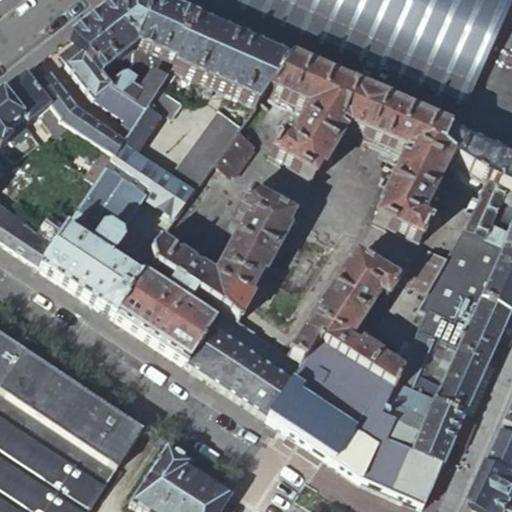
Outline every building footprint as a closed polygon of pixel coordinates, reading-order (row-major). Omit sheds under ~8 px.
[(139,0),(118,3),(68,43),(71,48),(95,78),(102,73),(105,77),(112,72),(109,68),(129,52),(130,49),(173,67),(195,25),(153,6),(139,0)] [(239,0),(236,8),(463,109),(511,0),(239,0)] [(216,34),(195,25),(173,67),(169,75),(252,112),(258,105),(264,97),(288,65),(241,45),(216,34)] [(95,78),(71,48),(57,59),(64,68),(62,70),(89,105),(91,104),(124,125),(134,110),(129,106),(119,100),(104,89),(95,78)] [(305,73),(288,65),(264,97),(303,116),(285,146),(278,141),(277,144),(274,142),(271,148),(273,149),(266,161),(309,187),(317,175),(319,176),(340,141),(334,136),(337,131),(407,162),(404,169),(397,166),(375,213),(378,214),(372,227),(417,249),(423,236),(427,238),(429,233),(426,232),(428,229),(420,224),(450,163),(439,155),(447,136),(429,128),(402,116),(391,111),(380,106),(367,100),(358,96),(319,79),(312,75),(308,74),(305,73)] [(169,75),(157,69),(152,77),(149,75),(136,95),(129,106),(134,110),(142,115),(144,113),(146,108),(156,95),(169,75)] [(38,73),(26,83),(62,129),(66,133),(110,162),(119,150),(129,134),(119,128),(111,139),(72,112),(47,81),(46,82),(38,73)] [(118,78),(104,89),(119,100),(127,89),(131,82),(123,76),(118,78)] [(26,83),(22,78),(0,95),(0,101),(24,131),(37,121),(54,142),(66,133),(62,129),(26,83)] [(129,106),(136,95),(127,89),(119,100),(129,106)] [(177,110),(156,95),(146,108),(168,123),(177,110)] [(24,131),(0,101),(0,152),(9,145),(12,149),(28,136),(24,131)] [(258,105),(252,112),(242,127),(250,133),(266,112),(258,105)] [(134,110),(124,125),(132,130),(142,115),(134,110)] [(144,113),(142,115),(132,130),(129,134),(119,150),(126,155),(135,142),(140,146),(157,122),(144,113)] [(167,183),(189,197),(201,181),(210,170),(233,139),(236,135),(214,118),(167,183)] [(497,158),(447,136),(439,155),(450,163),(456,166),(486,188),(486,187),(497,158)] [(233,139),(210,170),(227,182),(229,179),(231,181),(249,157),(247,155),(250,152),(233,139)] [(131,159),(140,146),(135,142),(126,155),(131,159)] [(126,155),(119,150),(110,162),(93,188),(64,231),(61,235),(120,275),(129,261),(120,254),(122,251),(120,249),(118,239),(115,237),(140,202),(171,224),(189,197),(167,183),(131,159),(126,155)] [(511,165),(510,164),(497,158),(486,187),(511,197),(511,165)] [(486,188),(456,166),(452,175),(481,196),(486,188)] [(171,224),(163,236),(172,242),(211,188),(201,181),(189,197),(171,224)] [(511,197),(486,187),(486,188),(481,196),(477,203),(459,237),(511,260),(511,197)] [(170,282),(194,298),(212,310),(221,316),(236,326),(250,301),(247,300),(259,278),(262,279),(286,235),(284,234),(291,220),(247,196),(237,216),(244,220),(211,281),(198,273),(197,275),(189,270),(190,267),(156,245),(148,256),(151,270),(170,282)] [(459,237),(477,203),(471,200),(443,247),(451,252),(459,237)] [(15,203),(5,215),(18,225),(27,212),(15,203)] [(51,250),(35,238),(18,225),(5,215),(0,211),(0,249),(36,273),(51,250)] [(61,235),(64,231),(47,219),(35,238),(51,250),(61,235)] [(120,275),(61,235),(51,250),(36,273),(110,322),(135,284),(120,275)] [(511,260),(459,237),(451,252),(443,266),(444,267),(434,285),(506,317),(511,303),(511,260)] [(444,267),(443,266),(428,257),(426,261),(424,259),(409,285),(412,287),(410,291),(425,300),(434,285),(444,267)] [(284,358),(299,367),(313,345),(390,395),(393,389),(398,377),(376,362),(378,360),(359,347),(357,349),(347,343),(377,297),(384,301),(396,285),(354,258),(346,271),(342,268),(314,312),(317,314),(303,335),(300,333),(284,358)] [(135,284),(110,322),(184,372),(208,335),(221,316),(212,310),(204,324),(185,312),(194,298),(170,282),(161,296),(137,280),(135,284)] [(414,338),(484,368),(492,349),(506,317),(434,285),(425,300),(416,315),(423,317),(414,338)] [(395,356),(404,361),(414,338),(423,317),(416,315),(414,314),(395,356)] [(248,322),(243,330),(278,353),(283,345),(248,322)] [(208,335),(184,372),(263,424),(287,387),(208,335)] [(404,361),(398,377),(393,389),(461,418),(481,374),(484,368),(414,338),(404,361)] [(0,511),(90,511),(139,437),(0,344),(0,511)] [(287,387),(263,424),(322,463),(356,485),(416,511),(420,511),(430,488),(438,471),(407,457),(418,431),(421,424),(393,409),(386,424),(378,421),(390,395),(313,345),(299,367),(287,387)] [(418,431),(450,445),(458,426),(461,418),(393,389),(390,395),(378,421),(386,424),(393,409),(421,424),(418,431)] [(407,457),(438,471),(445,454),(450,445),(418,431),(407,457)] [(511,440),(506,438),(502,445),(492,468),(511,477),(511,440)] [(186,473),(189,469),(163,452),(126,509),(131,511),(220,511),(228,501),(186,473)] [(511,511),(511,477),(492,468),(486,478),(471,511),(511,511)]
